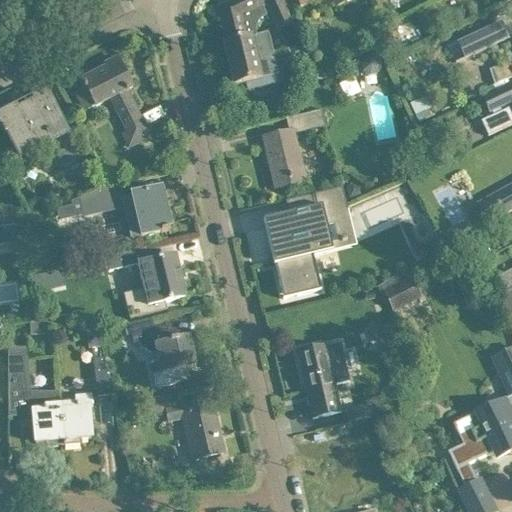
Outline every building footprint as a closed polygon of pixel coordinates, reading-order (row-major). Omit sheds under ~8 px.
[(259,0),(236,0),(217,9),(223,34),(225,44),(223,45),(233,87),(261,80),(277,76),(272,54),(267,33),(255,36),(255,32),(256,28),(257,24),(261,19),(265,16),(262,8),(263,8),(259,0)] [(304,51),(279,0),(277,0),(266,5),(290,57),(304,51)] [(502,23),(468,39),(475,55),(509,40),(502,23)] [(384,70),(386,51),(368,49),(366,68),(384,70)] [(106,68),(81,81),(85,89),(74,94),(84,112),(94,106),(94,107),(110,99),(126,132),(122,134),(129,147),(149,137),(126,93),(129,92),(128,90),(132,88),(117,59),(104,65),(106,68)] [(348,83),(363,78),(358,63),(343,68),(348,83)] [(497,83),(511,78),(511,65),(509,66),(509,64),(492,69),(497,83)] [(493,117),(481,122),(487,136),(511,125),(511,115),(509,109),(501,113),(500,109),(511,103),(511,83),(481,98),(488,115),(491,113),(493,117)] [(68,134),(48,94),(0,118),(0,121),(19,159),(59,139),(68,134)] [(432,108),(427,97),(409,105),(414,116),(432,108)] [(306,183),(294,135),(324,128),(321,112),(286,120),(289,133),(272,137),(275,151),(265,153),(273,191),(306,183)] [(432,132),(425,135),(429,141),(435,138),(432,132)] [(64,151),(55,155),(62,167),(81,158),(68,134),(59,139),(64,151)] [(353,184),(345,187),(349,200),(362,196),(360,188),(353,184)] [(160,191),(159,190),(133,196),(122,199),(119,188),(95,193),(79,200),(83,218),(123,209),(131,241),(169,232),(162,203),(166,202),(163,190),(160,191)] [(288,215),(263,222),(273,266),(274,266),(279,287),(293,283),(296,297),(321,291),(311,253),(331,248),(325,223),(340,219),(338,213),(347,211),(342,189),(285,202),(288,215)] [(503,216),(511,211),(511,192),(507,195),(505,190),(493,197),(503,216)] [(452,232),(438,240),(443,249),(458,241),(452,232)] [(438,240),(423,248),(429,257),(443,249),(438,240)] [(137,252),(103,260),(106,272),(136,265),(137,265),(140,265),(144,264),(147,263),(144,250),(137,252)] [(185,299),(175,256),(147,263),(144,264),(140,265),(137,265),(136,265),(143,295),(128,299),(133,320),(167,312),(165,304),(185,299)] [(506,292),(511,288),(511,270),(484,285),(492,299),(506,292)] [(411,280),(382,294),(391,312),(420,298),(411,280)] [(511,316),(511,306),(506,292),(492,299),(503,321),(511,316)] [(156,337),(152,322),(129,327),(133,344),(138,343),(140,350),(144,349),(158,357),(162,374),(153,376),(156,389),(186,381),(183,370),(195,367),(188,337),(178,340),(173,337),(174,334),(173,333),(156,337)] [(386,344),(389,327),(369,324),(364,331),(365,331),(370,341),(386,344)] [(325,347),(296,354),(299,366),(307,398),(309,397),(311,405),(309,406),(312,420),(341,413),(334,386),(348,383),(339,345),(325,348),(325,347)] [(63,447),(60,408),(59,398),(24,394),(23,352),(7,352),(8,417),(22,416),(22,412),(28,411),(28,415),(32,415),(35,444),(46,443),(46,448),(63,447)] [(103,358),(92,359),(96,397),(111,396),(103,358)] [(462,446),(446,453),(464,490),(476,484),(467,465),(492,453),(494,457),(511,448),(511,366),(496,374),(508,398),(467,417),(474,431),(458,438),(462,446)] [(367,406),(346,411),(349,425),(373,419),(399,413),(395,395),(366,402),(367,406)] [(75,407),(60,408),(63,447),(80,446),(79,441),(91,440),(88,410),(92,410),(91,396),(74,397),(75,407)] [(218,437),(209,401),(181,408),(181,406),(178,407),(177,404),(164,405),(168,423),(181,420),(190,463),(224,454),(220,437),(218,437)] [(166,416),(163,405),(152,407),(154,419),(166,416)] [(332,449),(319,452),(321,460),(326,459),(327,465),(324,466),(331,495),(358,488),(369,485),(365,469),(361,470),(359,463),(356,451),(364,449),(376,446),(376,447),(382,446),(373,419),(328,430),(332,449)] [(427,511),(445,502),(431,477),(413,487),(427,511)] [(464,490),(457,493),(465,511),(492,511),(478,483),(476,484),(464,490)]
